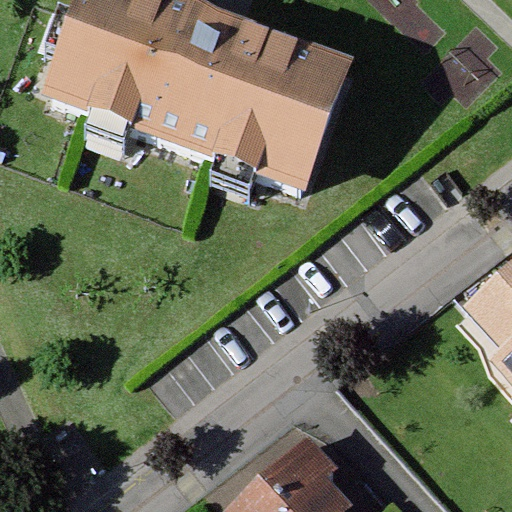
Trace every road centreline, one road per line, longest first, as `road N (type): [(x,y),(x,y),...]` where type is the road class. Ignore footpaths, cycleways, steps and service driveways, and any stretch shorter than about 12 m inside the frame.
road 1 (residential): [(295,380),(511,197)]
road 2 (residential): [(122,511),(295,380)]
road 3 (residential): [(295,380),(415,511)]
